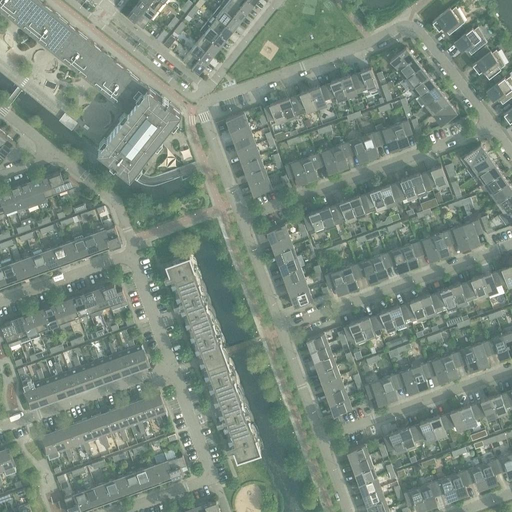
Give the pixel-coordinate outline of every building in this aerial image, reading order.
[(69,23),(40,0),(0,0),(0,8),(49,48),(50,48),(53,50),(60,40),(58,38),(69,23)] [(144,0),(140,0),(135,6),(150,18),(157,10),(144,0)] [(162,0),(144,0),(157,10),(164,2),(162,0)] [(246,12),(231,0),(224,0),(220,5),(239,20),(246,12)] [(253,3),(248,0),(231,0),(246,12),(253,3)] [(185,4),(181,9),(185,12),(189,8),(185,4)] [(191,9),(195,13),(199,8),(195,5),(191,9)] [(239,20),(220,5),(214,14),(232,29),(239,20)] [(128,15),(143,27),(150,18),(135,6),(128,15)] [(450,7),(432,22),(439,30),(443,27),(449,34),(455,30),(458,35),(465,29),(461,25),(465,21),(456,6),(452,9),(450,7)] [(187,14),(192,18),(195,13),(191,9),(187,14)] [(211,25),(226,37),(232,29),(214,14),(207,22),(211,25)] [(179,19),(175,16),(171,21),(175,24),(179,19)] [(186,25),(182,22),(178,26),(182,30),(186,25)] [(211,25),(207,22),(200,30),(204,34),(219,45),(226,37),(211,25)] [(174,31),(178,35),(182,30),(178,26),(174,31)] [(478,26),(474,29),(472,27),(454,41),(461,49),(465,46),(471,54),(487,41),(478,26)] [(77,29),(57,55),(120,105),(121,104),(124,107),(131,96),(129,94),(140,80),(77,29)] [(156,38),(161,42),(165,38),(168,33),(164,29),(156,38)] [(204,34),(197,42),(212,54),(219,45),(204,34)] [(171,35),(167,40),(164,44),(168,48),(172,44),(176,39),(171,35)] [(205,62),(212,54),(197,42),(190,50),(205,62)] [(406,47),(391,59),(398,68),(414,56),(406,47)] [(496,49),(492,52),(491,50),(484,55),(478,60),(472,64),(479,72),(483,69),(489,77),(505,65),(496,49)] [(183,59),(198,71),(205,62),(190,50),(183,59)] [(480,50),(475,55),(478,60),(484,55),(480,50)] [(398,68),(405,77),(421,65),(414,56),(398,68)] [(405,77),(400,81),(407,90),(412,86),(428,74),(421,65),(405,77)] [(371,67),(361,70),(362,72),(356,74),(362,91),(378,85),(371,67)] [(340,78),(347,97),(362,91),(356,74),(351,76),(350,74),(340,78)] [(435,83),(428,74),(412,86),(419,95),(435,83)] [(511,78),(510,75),(506,79),(504,77),(486,90),(492,99),(496,96),(502,104),(511,96),(511,78)] [(331,83),(326,85),(332,102),(347,97),(340,78),(331,81),(331,83)] [(442,92),(435,83),(419,95),(426,104),(442,92)] [(320,85),(310,89),(317,108),(332,102),(326,85),(320,87),(320,85)] [(130,109),(97,150),(130,176),(136,169),(180,114),(181,113),(148,86),(130,109)] [(301,94),(295,96),(302,113),(317,108),(310,89),(300,92),(301,94)] [(392,99),(391,97),(389,90),(384,92),(386,99),(387,101),(392,99)] [(449,101),(442,92),(426,104),(433,113),(449,101)] [(289,97),(280,100),(286,119),(302,113),(295,96),(290,98),(289,97)] [(271,124),(277,122),(286,119),(280,100),(270,104),(270,105),(264,107),(271,124)] [(433,113),(440,123),(456,110),(449,101),(433,113)] [(248,123),(244,111),(226,118),(230,129),(248,123)] [(65,113),(60,120),(71,129),(77,122),(65,113)] [(412,131),(408,120),(392,125),(399,144),(409,141),(406,133),(412,131)] [(252,133),(248,123),(230,129),(234,140),(252,133)] [(375,125),(377,131),(381,142),(386,140),(389,148),(399,144),(392,125),(383,129),(381,123),(375,125)] [(282,131),(274,134),(277,141),(291,136),(289,131),(285,132),(282,131)] [(381,142),(377,131),(362,137),(369,155),(378,152),(375,144),(381,142)] [(256,144),(252,133),(234,140),(238,151),(256,144)] [(0,158),(2,160),(5,156),(16,142),(7,136),(0,144),(0,158)] [(369,155),(362,137),(346,142),(350,153),(356,151),(359,159),(369,155)] [(350,153),(346,142),(331,148),(338,166),(348,163),(345,155),(350,153)] [(481,143),(464,154),(460,157),(467,167),(487,153),(481,143)] [(260,155),(256,144),(238,151),(242,161),(260,155)] [(338,166),(331,148),(316,153),(320,164),(326,162),(329,170),(338,166)] [(320,164),(316,153),(301,159),(308,178),(317,174),(314,166),(320,164)] [(473,177),(478,174),(494,162),(487,153),(467,167),(466,168),(473,177)] [(264,165),(260,155),(242,161),(246,172),(264,165)] [(295,173),(298,181),(308,178),(301,159),(285,164),(289,175),(295,173)] [(449,177),(456,174),(452,162),(445,165),(449,177)] [(501,171),(494,162),(478,174),(484,183),(501,171)] [(441,164),(431,168),(432,170),(426,172),(430,182),(436,180),(438,187),(448,183),(441,164)] [(268,176),(264,165),(246,172),(249,183),(268,176)] [(69,176),(63,178),(61,171),(50,175),(56,193),(78,185),(79,185),(79,184),(69,176)] [(507,181),(501,171),(484,183),(491,192),(507,181)] [(420,172),(410,176),(417,195),(427,191),(433,189),(430,182),(426,172),(421,174),(420,172)] [(56,193),(50,175),(40,178),(46,196),(56,193)] [(249,183),(254,194),(272,187),(268,176),(249,183)] [(402,200),(408,198),(417,195),(410,176),(401,179),(401,181),(396,183),(402,200)] [(46,196),(40,178),(29,182),(38,205),(48,201),(46,196)] [(511,191),(511,187),(507,181),(491,192),(497,202),(511,191)] [(38,205),(29,182),(19,186),(28,208),(38,205)] [(380,187),(387,206),(402,200),(396,183),(390,185),(390,183),(380,187)] [(19,186),(9,189),(16,207),(17,212),(28,208),(19,186)] [(370,190),(371,192),(365,194),(372,211),(387,206),(380,187),(370,190)] [(9,189),(0,192),(0,195),(6,211),(7,216),(17,212),(16,207),(9,189)] [(511,205),(511,191),(497,202),(504,211),(511,205)] [(435,193),(439,203),(443,202),(440,192),(435,193)] [(356,217),(366,213),(372,211),(365,194),(360,196),(359,194),(350,198),(356,217)] [(340,203),(335,205),(339,216),(341,222),(356,217),(350,198),(340,201),(340,203)] [(75,213),(87,209),(85,203),(73,207),(75,213)] [(336,224),(341,222),(339,216),(335,205),(329,207),(329,205),(319,209),(326,228),(336,224)] [(511,219),(511,205),(504,211),(499,214),(506,224),(511,219)] [(311,234),(316,231),(326,228),(319,209),(309,212),(310,214),(304,216),(311,234)] [(393,221),(401,218),(399,213),(391,216),(393,221)] [(476,232),(482,230),(478,219),(463,225),(470,243),(479,240),(476,232)] [(285,223),(267,230),(271,241),(289,234),(285,223)] [(121,242),(115,225),(104,229),(111,246),(121,242)] [(460,247),(470,243),(463,225),(448,230),(451,241),(457,239),(460,247)] [(111,246),(104,229),(94,233),(101,250),(111,246)] [(446,243),(451,241),(448,230),(432,236),(439,255),(449,251),(446,243)] [(72,235),(74,240),(80,257),(90,254),(84,236),(82,232),(72,235)] [(84,236),(90,254),(101,250),(94,233),(84,236)] [(275,252),(293,245),(289,234),(271,241),(275,252)] [(429,258),(439,255),(432,236),(417,241),(421,252),(427,250),(429,258)] [(410,244),(402,247),(409,266),(418,262),(415,254),(421,252),(417,241),(416,238),(409,240),(410,244)] [(80,257),(74,240),(64,244),(70,261),(80,257)] [(53,247),(60,265),(70,261),(64,244),(53,247)] [(278,262),(297,256),(293,245),(275,252),(278,262)] [(33,255),(39,272),(50,269),(43,251),(42,246),(31,250),(33,255)] [(43,251),(50,269),(60,265),(53,247),(43,251)] [(396,261),(399,269),(409,266),(402,247),(387,252),(391,263),(396,261)] [(388,273),(385,265),(391,263),(387,252),(371,258),(378,277),(388,273)] [(165,276),(164,276),(166,280),(175,277),(177,283),(181,295),(183,299),(174,303),(174,302),(174,303),(175,306),(176,306),(181,304),(181,305),(181,306),(181,307),(181,308),(182,309),(182,310),(182,311),(183,311),(183,312),(184,313),(184,314),(185,314),(185,315),(186,316),(188,315),(191,322),(202,354),(203,354),(205,360),(207,366),(218,397),(221,405),(218,406),(218,407),(219,408),(219,409),(219,410),(219,411),(219,412),(220,412),(220,413),(220,414),(220,415),(221,415),(221,416),(221,417),(222,417),(222,418),(217,420),(217,419),(217,420),(218,423),(227,420),(228,425),(233,437),(235,442),(226,445),(227,446),(226,446),(228,450),(228,451),(234,449),(237,459),(255,452),(261,450),(228,359),(227,358),(225,352),(223,347),(223,346),(190,254),(166,263),(170,273),(164,275),(165,276)] [(33,255),(23,258),(29,276),(39,272),(33,255)] [(282,273),(301,266),(297,256),(278,262),(282,273)] [(11,258),(1,261),(1,263),(9,283),(19,280),(13,262),(11,258)] [(13,262),(19,280),(29,276),(23,258),(13,262)] [(366,272),(369,280),(378,277),(371,258),(356,264),(360,274),(366,272)] [(1,261),(0,261),(0,286),(9,283),(1,263),(1,261)] [(357,284),(355,276),(360,274),(356,264),(341,269),(348,288),(357,284)] [(511,264),(502,267),(502,269),(497,271),(501,281),(506,279),(509,286),(511,284),(511,264)] [(286,284),(305,277),(301,266),(282,273),(286,284)] [(335,283),(338,291),(348,288),(341,269),(325,275),(329,286),(335,283)] [(497,290),(495,283),(501,281),(497,271),(491,273),(491,271),(481,275),(488,294),(497,290)] [(466,282),(473,299),(488,294),(481,275),(471,278),(472,280),(466,282)] [(290,295),(309,288),(305,277),(286,284),(290,295)] [(460,282),(451,286),(457,305),(473,299),(466,282),(461,284),(460,282)] [(117,291),(114,283),(104,287),(111,305),(112,310),(128,304),(122,289),(117,291)] [(441,291),(436,293),(442,310),(457,305),(451,286),(441,289),(441,291)] [(94,290),(100,309),(111,305),(104,287),(94,290)] [(294,306),(313,299),(309,288),(290,295),(294,306)] [(94,290),(84,294),(90,312),(92,317),(102,313),(100,309),(94,290)] [(430,293),(420,297),(427,316),(442,310),(436,293),(430,295),(430,293)] [(73,298),(80,316),(90,312),(84,294),(73,298)] [(411,302),(405,304),(412,321),(427,316),(420,297),(410,300),(411,302)] [(63,302),(70,320),(80,316),(73,298),(63,302)] [(70,320),(63,302),(53,305),(59,323),(60,323),(61,328),(71,324),(69,320),(70,320)] [(390,308),(396,327),(412,321),(405,304),(400,306),(399,305),(390,308)] [(59,323),(53,305),(43,309),(49,327),(59,323)] [(384,324),(387,330),(396,327),(390,308),(380,312),(381,313),(375,315),(379,326),(384,324)] [(49,327),(43,309),(32,313),(39,331),(49,327)] [(32,313),(22,317),(30,339),(41,336),(39,331),(32,313)] [(376,334),(373,328),(379,326),(375,315),(369,317),(369,316),(359,319),(366,338),(376,334)] [(22,317),(12,320),(20,343),(30,339),(29,335),(22,317)] [(354,335),(356,341),(366,338),(359,319),(350,323),(350,324),(344,326),(348,337),(354,335)] [(10,347),(20,343),(12,320),(1,324),(10,347)] [(511,331),(503,334),(510,353),(511,352),(511,331)] [(324,332),(306,338),(310,349),(328,343),(324,332)] [(500,357),(510,353),(503,334),(488,340),(491,351),(497,349),(500,357)] [(135,346),(131,335),(129,336),(141,368),(149,363),(142,343),(142,344),(135,346)] [(131,370),(141,368),(129,336),(127,337),(131,348),(124,350),(131,370)] [(345,337),(340,339),(343,349),(349,348),(347,343),(345,337)] [(486,353),(491,351),(488,340),(472,346),(479,364),(489,361),(486,353)] [(106,357),(113,376),(123,375),(111,342),(109,343),(113,355),(106,357)] [(123,375),(131,370),(124,350),(117,353),(113,342),(111,342),(123,375)] [(328,343),(310,349),(314,360),(332,353),(328,343)] [(469,368),(479,364),(472,346),(457,351),(461,362),(467,360),(469,368)] [(93,349),(105,381),(113,376),(106,357),(99,359),(95,348),(93,349)] [(88,364),(95,383),(105,381),(93,349),(90,350),(95,361),(88,364)] [(359,351),(354,353),(356,359),(362,357),(359,351)] [(455,364),(461,362),(457,351),(442,357),(449,375),(458,372),(455,364)] [(332,353),(314,360),(318,371),(336,364),(332,353)] [(86,388),(95,383),(88,364),(81,366),(77,355),(75,356),(86,388)] [(77,389),(86,388),(75,356),(72,357),(76,368),(70,370),(77,389)] [(439,379),(449,375),(442,357),(427,362),(431,373),(436,371),(439,379)] [(68,395),(77,389),(70,370),(63,373),(59,361),(56,362),(68,395)] [(58,396),(68,395),(56,362),(54,363),(58,374),(51,377),(58,396)] [(425,375),(431,373),(427,362),(411,368),(418,387),(428,383),(425,375)] [(336,364),(318,371),(322,382),(340,375),(336,364)] [(38,369),(50,401),(58,396),(51,377),(45,379),(41,368),(38,369)] [(409,390),(418,387),(411,368),(396,373),(400,384),(406,382),(409,390)] [(33,381),(33,382),(40,403),(50,401),(38,369),(36,370),(40,381),(34,383),(33,381)] [(397,394),(395,386),(400,384),(396,373),(381,379),(388,398),(397,394)] [(326,392),(344,386),(340,375),(322,382),(326,392)] [(22,382),(23,385),(30,404),(40,403),(33,382),(32,382),(31,379),(22,382)] [(375,393),(378,401),(388,398),(381,379),(365,385),(369,395),(375,393)] [(330,403),(348,396),(344,386),(326,392),(330,403)] [(497,415),(507,411),(507,410),(511,408),(511,407),(506,392),(501,394),(500,392),(491,396),(497,415)] [(168,413),(161,393),(150,395),(162,427),(165,426),(160,415),(167,413),(168,413)] [(156,417),(160,428),(162,427),(150,395),(142,400),(149,419),(156,417)] [(334,414),(352,407),(348,396),(330,403),(334,414)] [(481,399),(481,401),(476,403),(480,414),(485,412),(488,418),(497,415),(491,396),(481,399)] [(146,433),(142,422),(149,419),(142,400),(132,401),(144,434),(146,433)] [(138,423),(142,435),(144,434),(132,401),(124,406),(131,426),(138,423)] [(470,405),(470,403),(460,407),(467,426),(477,422),(476,419),(481,417),(480,414),(476,403),(470,405)] [(128,439),(124,428),(131,426),(124,406),(114,408),(126,440),(128,439)] [(451,410),(451,412),(445,414),(449,425),(455,423),(457,429),(467,426),(460,407),(451,410)] [(120,430),(124,441),(126,440),(114,408),(106,413),(113,432),(120,430)] [(110,446),(106,435),(113,432),(106,413),(96,415),(108,447),(110,446)] [(440,416),(439,415),(430,418),(437,437),(446,433),(444,427),(449,425),(445,414),(440,416)] [(101,437),(105,448),(108,447),(96,415),(88,420),(95,439),(101,437)] [(421,423),(415,425),(421,440),(426,438),(427,440),(437,437),(430,418),(420,422),(421,423)] [(92,453),(88,441),(95,439),(88,420),(78,421),(90,454),(92,453)] [(83,443),(87,454),(90,454),(78,421),(70,426),(77,446),(83,443)] [(406,448),(416,444),(415,443),(421,440),(415,425),(409,427),(409,426),(399,429),(406,448)] [(74,459),(70,448),(77,446),(70,426),(60,428),(72,460),(74,459)] [(65,450),(69,461),(72,460),(60,428),(51,433),(59,454),(60,454),(59,452),(65,450)] [(394,445),(397,451),(406,448),(399,429),(390,433),(390,434),(384,436),(388,447),(394,445)] [(478,431),(480,438),(488,435),(486,431),(485,429),(478,431)] [(43,438),(50,457),(59,454),(51,433),(43,438)] [(175,433),(168,436),(170,441),(177,439),(175,433)] [(365,443),(347,450),(351,461),(369,454),(365,443)] [(0,454),(7,473),(16,470),(9,450),(0,451),(0,454)] [(164,452),(154,456),(157,463),(156,463),(163,481),(173,477),(167,460),(164,452)] [(509,475),(511,473),(511,454),(511,453),(502,456),(496,458),(500,469),(506,467),(509,475)] [(186,464),(183,454),(167,460),(173,477),(184,473),(181,466),(186,464)] [(355,472),(373,465),(369,454),(351,461),(355,472)] [(399,458),(394,460),(397,468),(402,466),(399,458)] [(494,471),(500,469),(496,458),(490,460),(481,464),(488,483),(497,479),(494,471)] [(146,467),(153,485),(163,481),(156,463),(146,467)] [(478,486),(488,483),(481,464),(471,467),(466,469),(470,480),(475,478),(478,486)] [(359,483),(377,476),(373,465),(355,472),(359,483)] [(136,471),(142,488),(153,485),(146,467),(136,471)] [(464,482),(470,480),(466,469),(460,471),(450,475),(457,494),(467,490),(464,482)] [(126,474),(132,492),(142,488),(136,471),(126,474)] [(132,492),(126,474),(116,478),(122,496),(132,492)] [(448,497),(457,494),(450,475),(441,478),(435,480),(439,491),(445,489),(448,497)] [(363,493),(381,487),(377,476),(359,483),(363,493)] [(122,496),(116,478),(106,482),(112,499),(122,496)] [(427,505),(436,501),(434,493),(439,491),(435,480),(430,483),(420,486),(427,505)] [(112,499),(106,482),(95,486),(102,503),(112,499)] [(102,503),(95,486),(85,489),(92,507),(102,503)] [(414,500),(417,508),(427,505),(420,486),(410,489),(404,492),(408,502),(414,500)] [(366,504),(385,497),(381,487),(363,493),(366,504)] [(92,507),(85,489),(75,493),(81,510),(92,507)] [(69,511),(77,511),(81,510),(75,493),(64,497),(69,511)] [(385,497),(366,504),(369,511),(377,511),(389,508),(385,497)] [(220,511),(216,500),(205,503),(208,511),(220,511)] [(31,511),(31,509),(29,503),(18,507),(19,511),(31,511)] [(197,511),(208,511),(205,503),(195,507),(197,511)]
